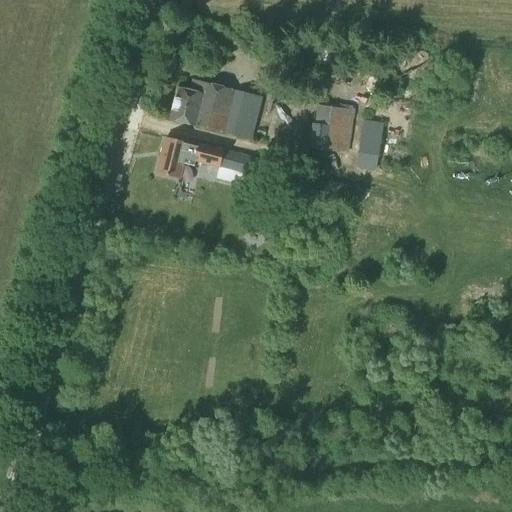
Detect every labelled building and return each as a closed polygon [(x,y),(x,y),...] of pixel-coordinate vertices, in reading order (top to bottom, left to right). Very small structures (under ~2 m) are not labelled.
[(259,55),(262,41),(251,39),(248,53),(259,55)] [(261,99),(199,83),(197,92),(177,87),(169,119),(250,140),(261,99)] [(348,154),(354,111),(318,106),(315,123),(312,123),(309,149),(348,154)] [(383,127),(364,124),(357,171),(376,174),(383,127)] [(198,148),(188,145),(188,143),(165,138),(156,173),(180,179),(183,164),(194,167),(195,162),(254,177),(258,160),(224,152),(225,149),(199,143),(198,148)]
